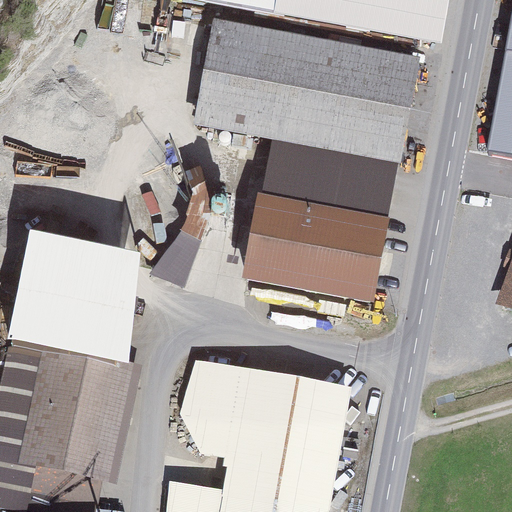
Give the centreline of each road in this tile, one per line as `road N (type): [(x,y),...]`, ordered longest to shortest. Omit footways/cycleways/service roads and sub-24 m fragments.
road 1 (tertiary): [(378,511),(480,0)]
road 2 (track): [(511,408),(393,439)]
